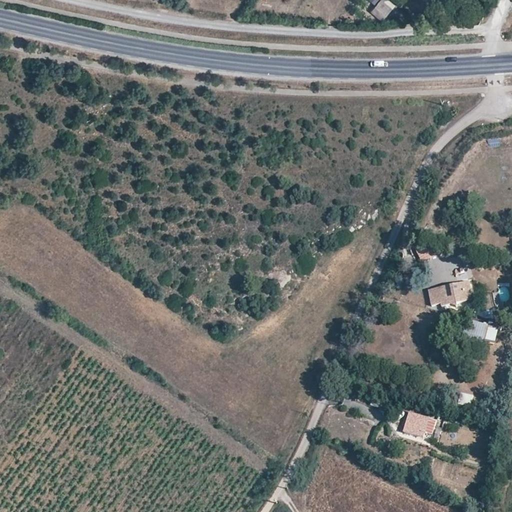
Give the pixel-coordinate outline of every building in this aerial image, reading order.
[(386,15),(391,10),(386,5),(389,3),(385,0),(381,0),(376,6),(386,15)] [(421,262),(437,255),(430,239),(414,245),(421,262)] [(441,306),(462,301),(458,287),(445,289),(446,293),(438,294),(441,306)] [(509,298),(507,287),(500,288),(502,299),(509,298)] [(495,342),(498,325),(466,320),(463,337),(495,342)] [(460,392),(458,404),(471,407),(473,395),(460,392)] [(404,433),(423,439),(428,420),(410,414),(404,433)]
